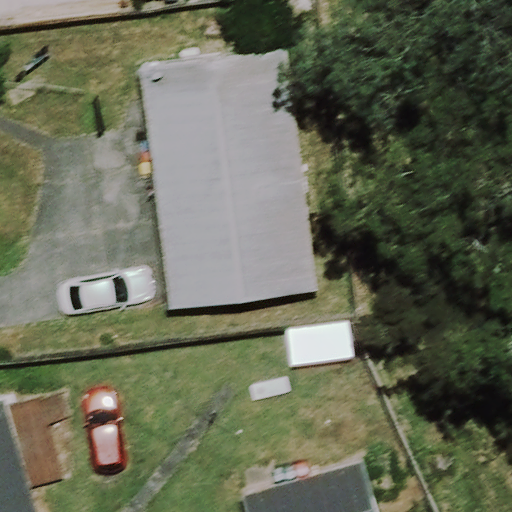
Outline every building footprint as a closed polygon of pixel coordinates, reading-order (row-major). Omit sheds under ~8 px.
[(98,16),(96,0),(13,0),(15,23),(98,16)] [(243,79),(238,48),(140,63),(177,308),(309,288),(276,74),(243,79)] [(167,437),(160,376),(94,384),(101,445),(167,437)] [(0,511),(47,511),(13,393),(0,396),(0,511)] [(298,511),(288,474),(242,486),(248,511),(430,511),(421,478),(298,511)]
